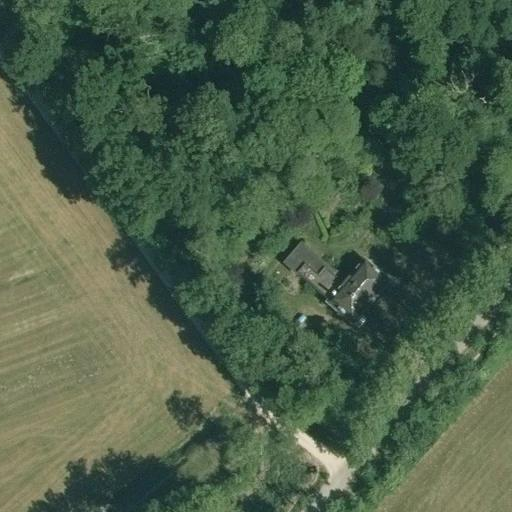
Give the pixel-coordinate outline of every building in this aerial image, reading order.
[(313,0),(313,9),(329,10),(329,0),(313,0)] [(140,88),(145,128),(162,126),(158,86),(140,88)] [(380,145),(380,170),(399,169),(399,145),(380,145)] [(251,256),(265,242),(253,231),(239,245),(251,256)] [(330,304),(328,306),(352,326),(388,285),(364,264),(344,287),(339,284),(343,276),(337,273),(329,268),(301,244),(283,264),(330,304)] [(258,266),(271,280),(284,267),(270,254),(258,266)]
